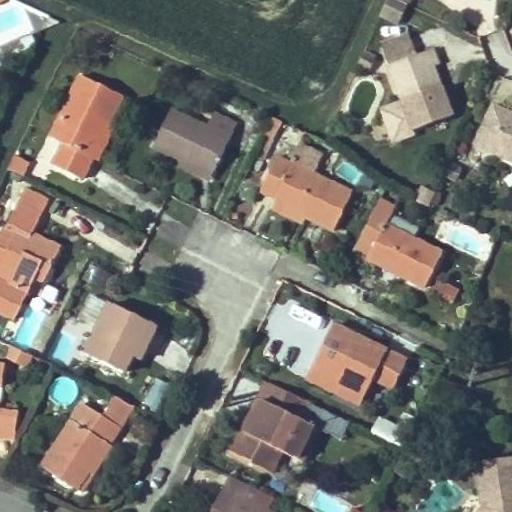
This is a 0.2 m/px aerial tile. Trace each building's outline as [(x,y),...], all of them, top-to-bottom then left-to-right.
[(397,24),(406,6),(393,0),(387,0),(380,16),(397,24)] [(407,36),(382,45),(402,101),(412,129),(452,114),(434,66),(439,65),(434,51),(415,58),(407,36)] [(52,165),(82,180),(92,159),(108,126),(122,97),(80,76),(49,138),(62,144),(52,165)] [(402,101),(382,109),(393,140),(414,132),(412,129),(402,101)] [(511,114),(492,105),(474,144),(511,161),(511,114)] [(172,108),(153,146),(180,160),(212,176),(236,125),(213,114),(207,126),(172,108)] [(281,121),(273,118),(254,157),(262,161),(281,121)] [(112,128),(108,126),(92,159),(96,161),(112,128)] [(299,145),(291,164),(312,174),(320,155),(299,145)] [(14,155),(7,169),(21,176),(28,162),(14,155)] [(305,218),(334,231),(352,192),(312,174),(291,164),(275,157),(260,191),(277,199),(274,204),(305,218)] [(212,176),(180,160),(178,165),(209,180),(212,176)] [(18,203),(41,215),(48,199),(25,188),(18,203)] [(353,253),(425,288),(442,254),(386,226),(395,208),(379,200),(353,253)] [(0,281),(7,284),(3,292),(23,302),(35,277),(42,262),(51,267),(60,248),(32,235),(41,215),(18,203),(6,227),(3,226),(0,231),(0,281)] [(305,218),(274,204),(272,209),(303,223),(305,218)] [(42,262),(35,277),(44,282),(51,267),(42,262)] [(453,302),(459,290),(437,280),(432,292),(453,302)] [(7,284),(0,281),(0,312),(15,319),(23,302),(3,292),(7,284)] [(110,304),(85,355),(122,373),(130,357),(147,322),(110,304)] [(138,360),(155,326),(147,322),(130,357),(138,360)] [(335,392),(360,405),(373,378),(393,388),(406,361),(332,325),(312,365),(341,379),(335,392)] [(287,340),(274,361),(299,375),(312,354),(287,340)] [(30,357),(12,349),(7,359),(26,368),(30,357)] [(341,379),(312,365),(306,378),(335,392),(341,379)] [(153,377),(143,406),(163,413),(173,384),(153,377)] [(266,382),(243,428),(250,431),(272,385),(266,382)] [(243,428),(231,454),(270,473),(281,451),(296,418),(301,421),(310,403),(272,385),(250,431),(243,428)] [(70,420),(40,467),(77,490),(89,472),(93,474),(111,446),(109,444),(132,407),(115,397),(102,417),(93,411),(83,428),(70,420)] [(81,403),(70,420),(83,428),(93,411),(81,403)] [(349,422),(310,403),(302,420),(341,439),(349,422)] [(0,411),(0,436),(13,438),(16,414),(0,411)] [(377,415),(370,431),(393,442),(401,426),(377,415)] [(318,429),(301,421),(296,418),(281,451),(303,462),(318,429)] [(404,450),(393,472),(411,481),(422,459),(404,450)] [(511,511),(511,459),(479,464),(484,501),(476,511),(511,511)] [(81,493),(93,474),(89,472),(77,490),(81,493)] [(268,511),(245,500),(252,487),(229,476),(210,511),(268,511)]
